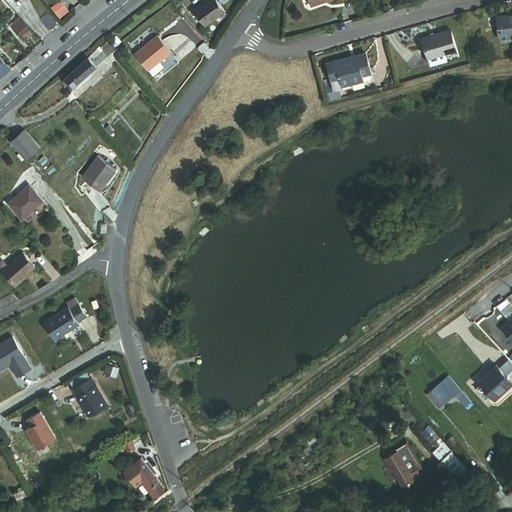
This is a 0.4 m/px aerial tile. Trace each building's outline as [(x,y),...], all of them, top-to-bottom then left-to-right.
[(217,0),(199,0),(190,7),(202,22),(222,6),(217,0)] [(308,0),(314,11),(336,0),(342,0),(342,1),(343,0),(308,0)] [(60,18),(70,11),(65,4),(55,12),(60,18)] [(511,14),(496,17),(499,39),(511,37),(511,14)] [(56,25),(47,15),(41,21),(51,30),(56,25)] [(35,33),(21,19),(12,28),(26,42),(35,33)] [(443,32),(420,39),(426,59),(449,53),(443,32)] [(158,34),(135,53),(149,70),(161,61),(173,52),(172,51),(158,34)] [(109,40),(66,78),(75,88),(79,85),(81,87),(94,75),(91,73),(118,49),(109,40)] [(449,53),(426,59),(428,69),(451,63),(449,53)] [(366,54),(327,64),(332,86),(346,82),(353,85),(364,82),(371,76),(366,54)] [(113,129),(110,132),(114,137),(118,134),(113,129)] [(24,154),(29,161),(44,149),(31,134),(17,145),(24,154)] [(24,154),(20,158),(30,170),(34,166),(29,161),(24,154)] [(117,170),(97,155),(82,177),(101,191),(117,170)] [(29,183),(35,190),(41,185),(35,178),(29,183)] [(32,189),(11,205),(25,222),(45,206),(32,189)] [(25,256),(6,272),(16,285),(36,270),(25,256)] [(511,305),(506,298),(496,305),(502,312),(511,305)] [(63,311),(39,327),(50,343),(75,327),(74,325),(83,319),(72,303),(62,309),(63,311)] [(511,315),(499,327),(511,340),(511,315)] [(511,362),(505,355),(480,378),(482,380),(494,394),(496,396),(511,382),(511,362)] [(447,374),(424,393),(435,407),(452,394),(462,405),(468,400),(447,374)] [(482,380),(476,386),(488,400),(494,394),(482,380)] [(88,383),(69,394),(86,421),(105,410),(88,383)] [(451,434),(445,440),(464,461),(470,456),(451,434)] [(443,444),(433,453),(462,485),(472,476),(443,444)] [(398,455),(387,463),(405,491),(421,480),(416,473),(412,475),(398,455)] [(138,475),(147,469),(138,461),(130,468),(137,476),(138,475)] [(162,489),(147,469),(138,475),(142,479),(140,481),(143,484),(152,497),(162,489)] [(327,490),(331,481),(325,479),(321,488),(327,490)] [(338,493),(342,484),(337,481),(333,490),(338,493)] [(15,495),(18,502),(30,497),(28,491),(15,495)]
